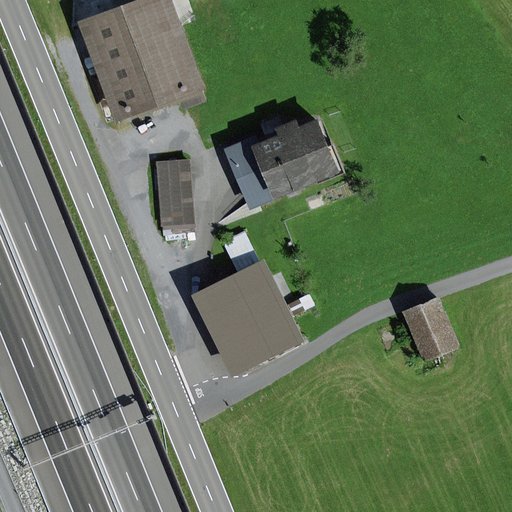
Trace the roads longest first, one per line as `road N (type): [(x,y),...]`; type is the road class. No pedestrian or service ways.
road 1 (primary): [(8,0),(215,511)]
road 2 (motorway): [(141,511),(0,162)]
road 3 (motorway): [(0,285),(91,511)]
